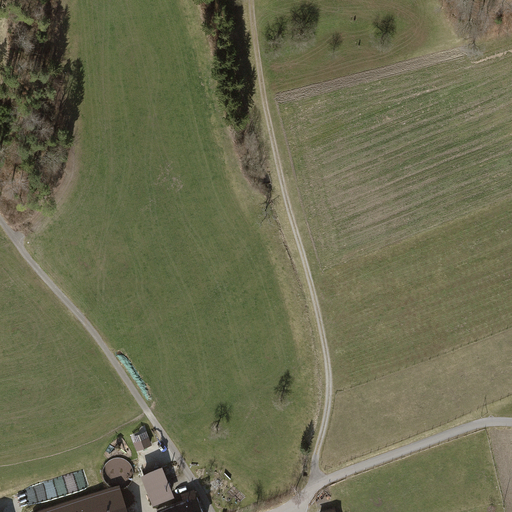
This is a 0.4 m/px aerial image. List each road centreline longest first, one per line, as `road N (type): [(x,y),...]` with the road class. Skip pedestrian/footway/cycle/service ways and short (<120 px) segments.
road 1 (track): [(315,485),(329,374),(267,112),(251,0)]
road 2 (track): [(0,217),(93,333),(209,511)]
road 3 (track): [(295,511),(328,479),(460,431),(511,423)]
